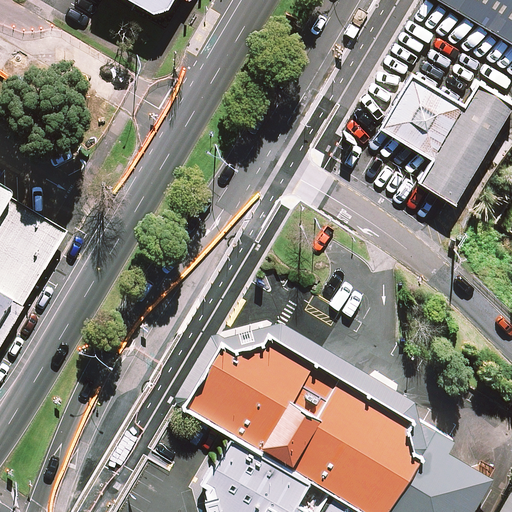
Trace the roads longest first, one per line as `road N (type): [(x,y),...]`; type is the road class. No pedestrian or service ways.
road 1 (secondary): [(257,154),(35,511)]
road 2 (secondary): [(0,429),(182,122)]
road 3 (residential): [(257,154),(384,229),(511,339)]
road 4 (residential): [(0,15),(182,122)]
road 5 (secondary): [(347,0),(257,154)]
road 6 (secondary): [(182,122),(254,0)]
